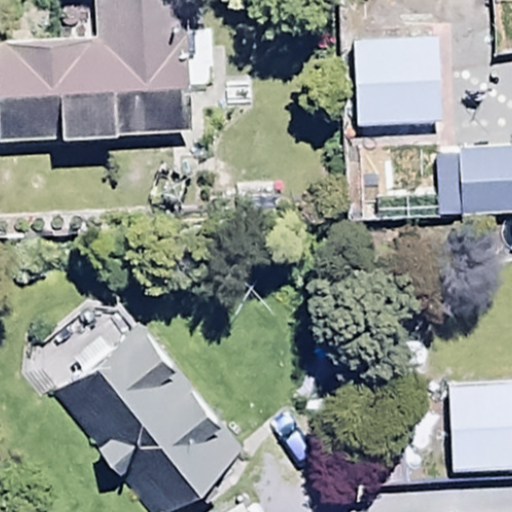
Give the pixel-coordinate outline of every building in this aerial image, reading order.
[(179,0),(88,0),(90,37),(53,39),(52,4),(10,6),(11,37),(0,37),(0,141),(53,140),(53,134),(107,132),(107,138),(185,135),(183,92),(209,91),(207,33),(181,33),(179,0)] [(435,25),(349,32),(356,116),(442,109),(435,25)] [(511,213),(511,142),(479,143),(480,214),(511,213)] [(139,325),(50,394),(142,511),(166,511),(240,454),(139,325)] [(511,371),(444,378),(452,464),(511,458),(511,371)] [(243,511),(238,502),(218,511),(243,511)]
